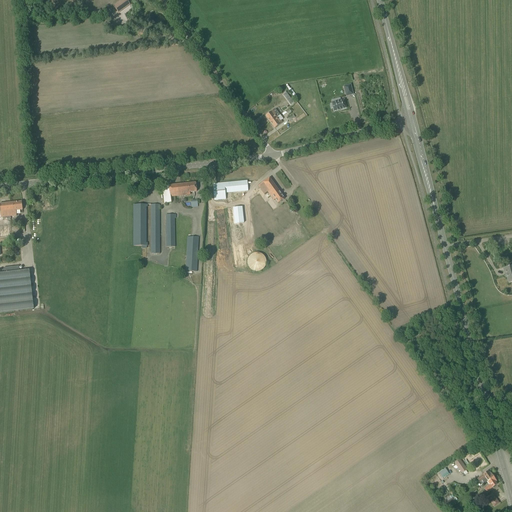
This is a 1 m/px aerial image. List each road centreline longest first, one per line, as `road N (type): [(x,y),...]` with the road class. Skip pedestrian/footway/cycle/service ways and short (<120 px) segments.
road 1 (secondary): [(511,500),(410,120)]
road 2 (unclassified): [(0,186),(273,155)]
road 3 (unclassified): [(273,155),(162,0)]
road 4 (unclassified): [(273,155),(410,120)]
